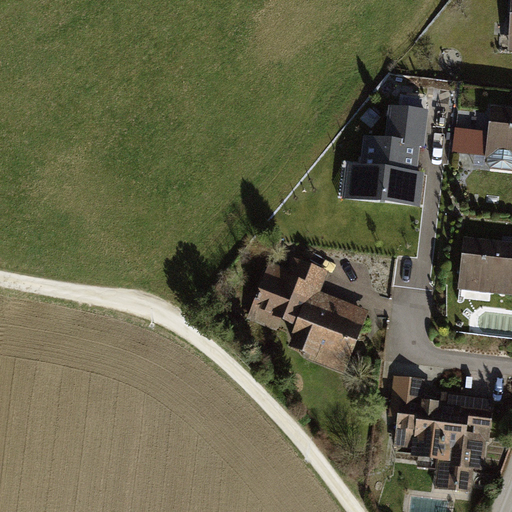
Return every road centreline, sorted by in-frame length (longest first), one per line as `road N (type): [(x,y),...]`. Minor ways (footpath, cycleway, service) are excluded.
road 1 (track): [(0,278),(176,323),(238,371),(355,511)]
road 2 (unknown): [(511,370),(425,357),(399,316),(326,286)]
